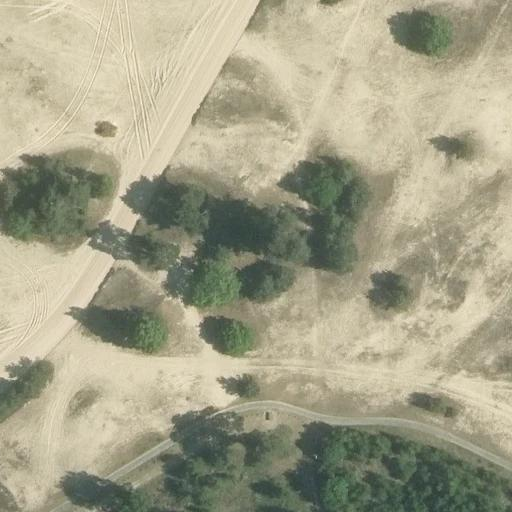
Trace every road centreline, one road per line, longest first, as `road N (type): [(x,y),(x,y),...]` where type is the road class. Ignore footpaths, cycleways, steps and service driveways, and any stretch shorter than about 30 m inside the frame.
road 1 (track): [(0,377),(55,322),(101,259),(245,0)]
road 2 (track): [(220,42),(314,139),(438,217),(511,230)]
road 3 (track): [(95,511),(213,439),(269,423),(296,429),(316,511)]
